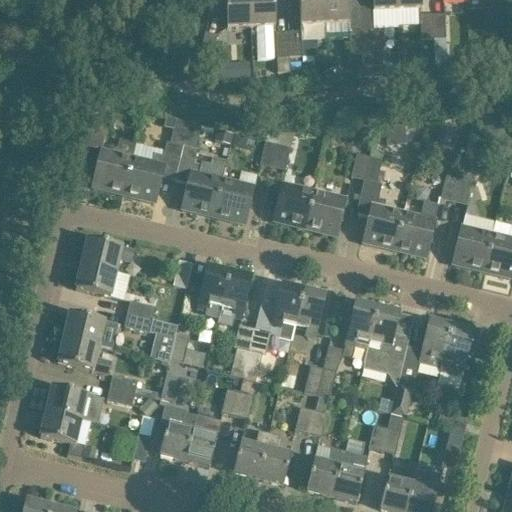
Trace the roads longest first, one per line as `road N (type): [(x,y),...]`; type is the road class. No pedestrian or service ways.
road 1 (residential): [(4,459),(63,212),(255,260),(266,248),(499,311),(511,333)]
road 2 (residential): [(273,511),(163,483),(155,500),(4,459)]
road 3 (residential): [(470,511),(511,352)]
